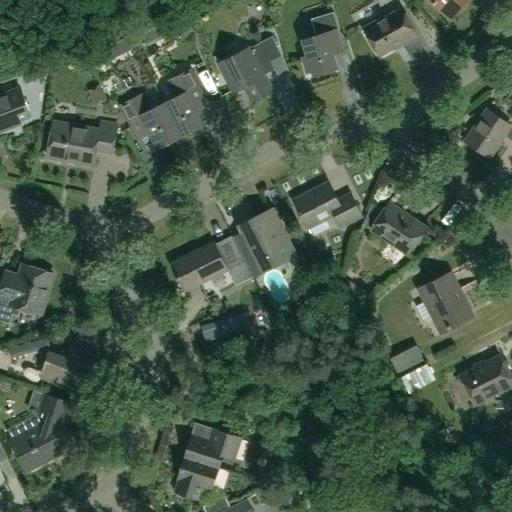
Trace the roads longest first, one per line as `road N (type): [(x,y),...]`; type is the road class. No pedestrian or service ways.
road 1 (residential): [(111,234),(302,138),(374,129)]
road 2 (residential): [(115,484),(155,348),(152,319),(111,234)]
road 3 (residential): [(374,129),(465,75),(511,33)]
road 4 (residential): [(486,206),(374,129)]
